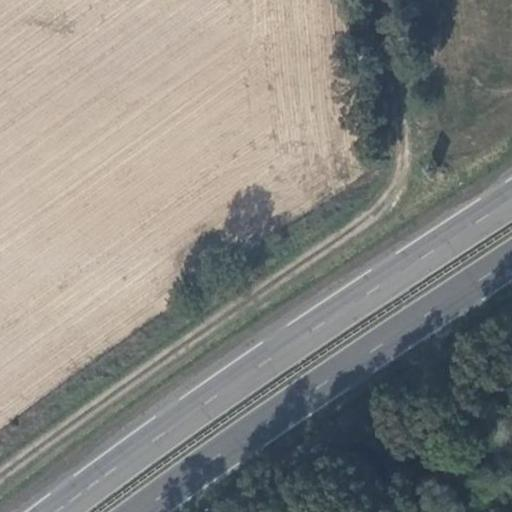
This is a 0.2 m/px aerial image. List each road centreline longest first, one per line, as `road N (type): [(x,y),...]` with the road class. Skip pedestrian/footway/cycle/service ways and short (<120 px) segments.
road 1 (track): [(0,484),(145,370),(399,192),(404,94),(391,0)]
road 2 (trunk): [(511,200),(276,356),(63,511)]
road 3 (trunk): [(141,511),(511,260)]
